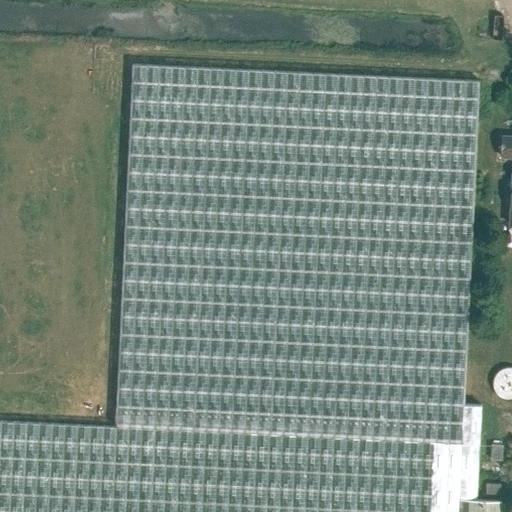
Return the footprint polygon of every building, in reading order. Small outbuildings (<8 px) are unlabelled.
[(458,511),(459,501),(477,502),(481,405),(463,405),(478,81),(132,64),(114,427),(0,421),(0,511),(458,511)] [(511,137),(501,137),(500,157),(511,157),(511,173),(511,174),(509,226),(511,225),(511,137)] [(511,366),(492,370),(496,394),(511,391),(511,366)] [(499,494),(500,484),(485,483),(485,493),(499,494)] [(499,511),(500,503),(477,502),(459,501),(458,511),(499,511)]
